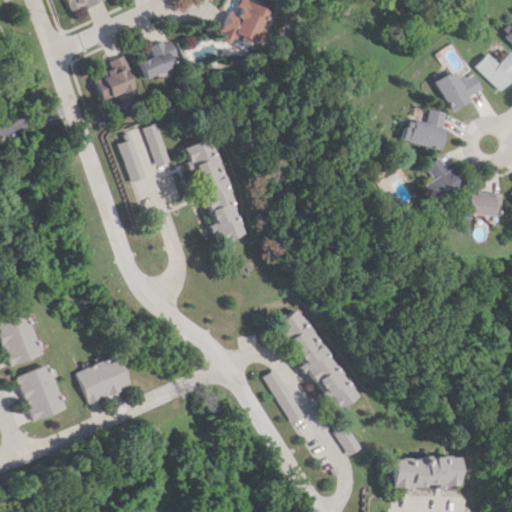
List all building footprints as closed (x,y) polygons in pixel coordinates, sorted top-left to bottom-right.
[(68,0),(73,12),(105,0),(68,0)] [(277,9),(257,0),(249,0),(244,12),(239,10),(225,39),(237,44),(241,36),(260,45),(277,9)] [(154,46),(158,55),(141,61),(148,78),(186,64),(176,38),(154,46)] [(502,89),(511,78),(511,52),(502,63),(490,53),(477,66),(502,89)] [(104,100),(125,92),(128,101),(142,96),(127,55),(113,60),(115,67),(101,72),(103,77),(96,80),(104,100)] [(486,90),(475,71),(462,79),(456,70),(437,81),(453,109),(486,90)] [(449,113),(430,109),(427,122),(408,118),(403,141),(441,149),(449,113)] [(141,128),(156,166),(170,160),(156,122),(141,128)] [(186,146),(221,244),(249,234),(213,136),(186,146)] [(115,142),(130,182),(144,177),(129,137),(115,142)] [(460,186),(444,156),(426,166),(433,180),(425,184),(434,200),(460,186)] [(498,216),(500,194),(467,191),(465,213),(498,216)] [(0,366),(31,353),(13,308),(0,313),(0,366)] [(362,395),(306,308),(282,323),(309,363),(307,365),(337,411),(362,395)] [(79,403),(124,387),(113,355),(68,371),(79,403)] [(53,408),(36,364),(5,376),(22,420),(53,408)] [(293,423),(307,415),(281,368),(267,375),(293,423)] [(349,455),(362,448),(349,426),(337,433),(349,455)] [(389,488),(411,489),(412,485),(437,485),(437,486),(459,487),(459,457),(390,456),(389,488)]
